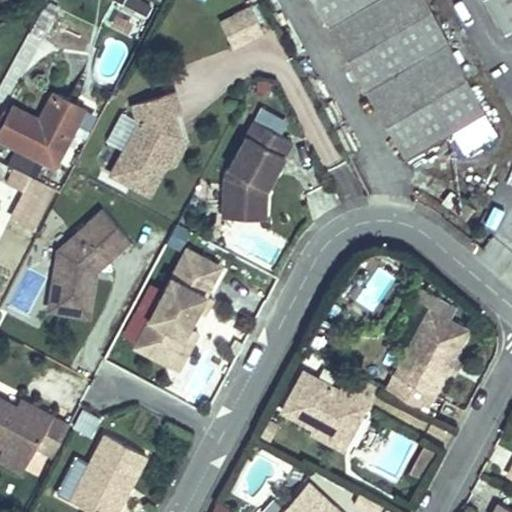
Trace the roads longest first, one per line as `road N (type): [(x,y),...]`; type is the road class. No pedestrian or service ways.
road 1 (residential): [(511,308),(407,225),(356,224),(313,265),(180,511)]
road 2 (unknown): [(386,221),(311,73),(291,51),(210,117)]
road 3 (unknown): [(222,434),(98,357),(98,326),(146,231)]
road 4 (residential): [(429,511),(511,364)]
